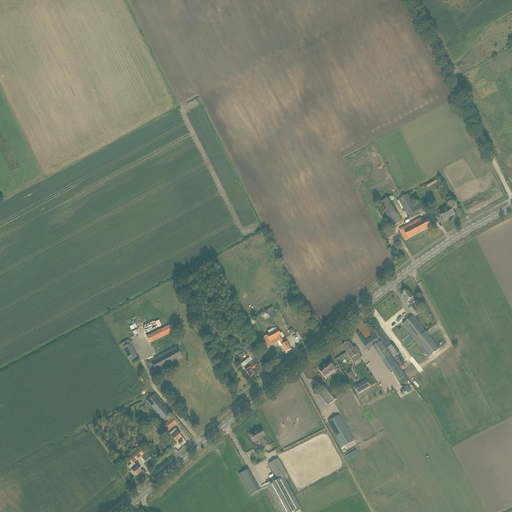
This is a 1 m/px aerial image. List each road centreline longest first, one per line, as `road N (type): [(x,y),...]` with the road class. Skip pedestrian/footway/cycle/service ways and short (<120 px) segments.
road 1 (secondary): [(140,495),(404,272),(511,207)]
road 2 (unclassified): [(511,198),(413,0)]
